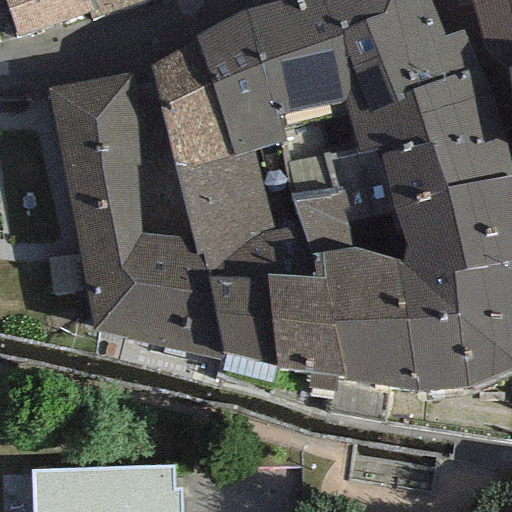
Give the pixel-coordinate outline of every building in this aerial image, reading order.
[(142,0),(3,0),(16,38),(86,13),(90,22),(142,0)] [(443,37),(428,0),(284,0),(245,11),(274,118),(278,117),(342,103),(346,114),(412,97),(409,90),(478,68),(464,30),(443,37)] [(511,0),(469,0),(472,8),(493,73),(507,69),(511,67),(511,0)] [(251,153),(284,143),(278,117),(274,118),(245,11),(197,37),(234,157),(251,153)] [(219,113),(197,37),(149,68),(174,169),(234,157),(219,113)] [(174,169),(149,68),(47,91),(78,245),(190,234),(174,169)] [(395,210),(511,177),(500,122),(478,68),(409,90),(412,97),(346,114),(358,151),(376,149),(395,210)] [(332,190),(289,197),(298,223),(313,277),(265,276),(275,370),(343,377),(343,383),(417,390),(399,260),(406,247),(395,210),(376,149),(358,151),(324,157),(332,190)] [(217,353),(275,370),(265,276),(313,277),(298,223),(273,228),(251,153),(234,157),(174,169),(190,234),(195,256),(200,255),(217,353)] [(399,260),(417,390),(467,391),(511,371),(511,180),(511,177),(395,210),(406,247),(399,260)] [(93,331),(219,361),(217,353),(200,255),(195,256),(190,234),(78,245),(93,331)] [(31,511),(181,511),(181,488),(172,489),(172,467),(30,471),(31,511)]
